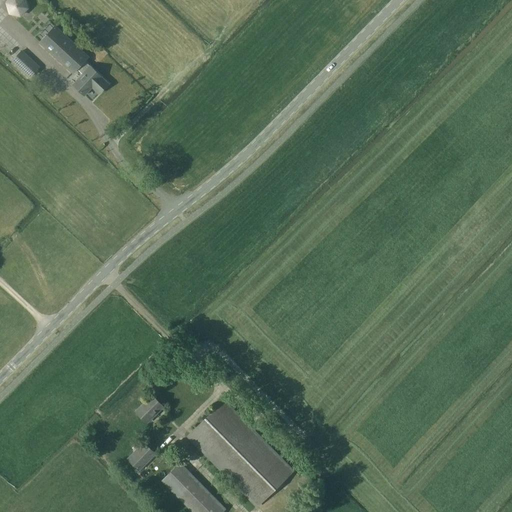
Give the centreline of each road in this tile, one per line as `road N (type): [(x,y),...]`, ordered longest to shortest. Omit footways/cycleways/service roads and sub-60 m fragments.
road 1 (unclassified): [(0,378),(145,234),(241,157),(397,0)]
road 2 (unknown): [(9,27),(88,107),(125,164),(178,209)]
